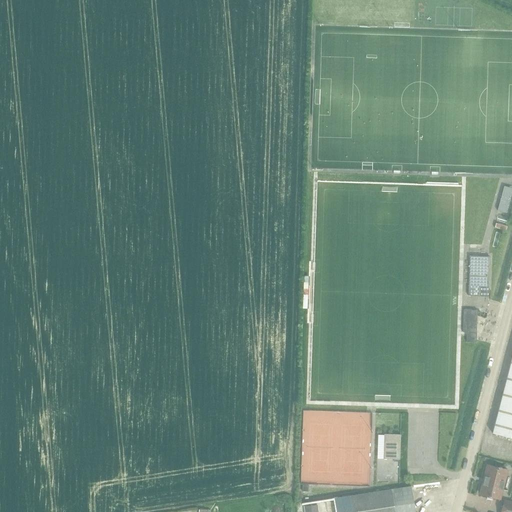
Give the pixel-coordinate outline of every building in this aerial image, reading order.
[(506,213),(511,192),(511,188),(504,186),(497,211),(506,213)] [(469,256),(469,266),(489,267),(489,257),(469,256)] [(469,266),(468,296),(480,296),(488,297),(488,288),(489,267),(469,266)] [(467,333),(466,342),(476,343),(477,310),(463,310),(463,333),(467,333)] [(511,357),(492,433),(495,434),(511,438),(511,357)] [(305,414),(304,474),(371,475),(371,438),(371,430),(354,430),(354,436),(357,436),(357,442),(341,441),(341,443),(309,443),(309,434),(320,434),(320,414),(305,414)] [(399,460),(400,460),(400,435),(384,434),(384,435),(385,435),(384,458),(399,459),(399,460)] [(480,494),(499,499),(507,470),(487,465),(480,494)] [(391,490),(333,499),(335,511),(415,511),(411,486),(391,490)] [(501,511),(511,511),(511,502),(504,501),(501,511)]
